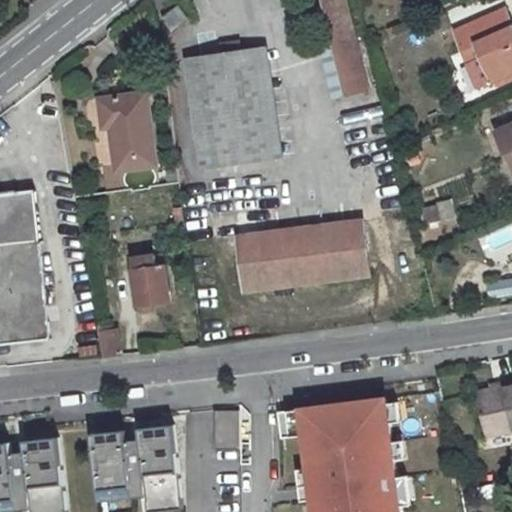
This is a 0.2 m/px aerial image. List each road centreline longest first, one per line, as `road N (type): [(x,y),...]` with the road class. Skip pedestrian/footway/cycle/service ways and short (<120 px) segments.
road 1 (tertiary): [(0,390),(258,358)]
road 2 (tertiary): [(258,358),(511,323)]
road 3 (unknown): [(247,0),(280,84),(293,175)]
road 4 (residential): [(258,358),(261,511)]
